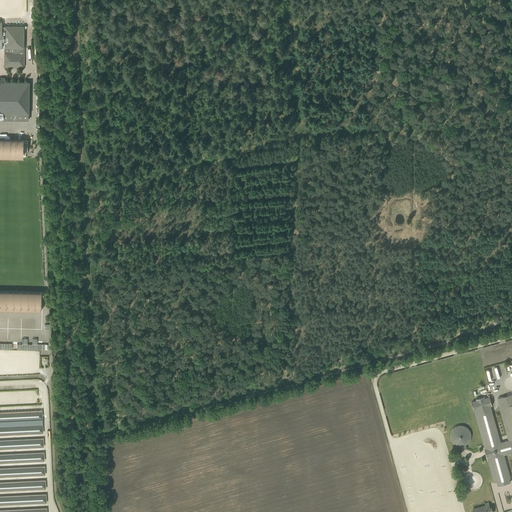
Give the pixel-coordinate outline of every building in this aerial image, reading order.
[(24,48),(24,27),(5,26),(4,48),(24,48)] [(23,67),(24,53),(4,52),(4,67),(23,67)] [(29,114),(29,82),(4,82),(4,78),(0,78),(0,79),(0,119),(28,120),(28,114),(29,114)] [(28,151),(28,140),(0,139),(0,156),(24,157),(24,151),(28,151)] [(22,306),(22,304),(25,304),(24,306),(25,307),(25,306),(27,306),(27,309),(26,309),(42,310),(42,292),(0,291),(0,308),(21,309),(21,308),(20,308),(20,305),(22,305),(22,306)] [(0,319),(0,333),(7,332),(7,330),(9,330),(9,327),(8,323),(7,318),(0,319)] [(0,352),(0,378),(25,379),(25,353),(0,352)] [(0,402),(39,401),(39,390),(0,392),(0,402)] [(476,400),(471,402),(474,410),(477,409),(487,448),(484,449),(487,457),(490,457),(498,486),(510,482),(503,455),(511,452),(511,393),(498,398),(510,440),(499,443),(490,409),(491,409),(490,406),(492,405),(489,397),(485,398),(484,396),(476,399),(476,400)] [(40,411),(0,413),(0,420),(42,418),(42,411),(40,411)] [(41,425),(0,427),(0,434),(43,432),(42,425),(41,425)] [(457,426),(456,426),(455,427),(453,428),(452,429),(451,431),(451,433),(450,434),(450,436),(451,438),(451,440),(452,441),(453,443),(455,444),(456,445),(458,445),(460,446),(461,446),(462,449),(462,450),(467,448),(466,448),(465,445),(466,444),(467,443),(468,442),(469,441),(470,440),(470,438),(471,437),(471,436),(471,434),(470,433),(470,432),(469,431),(469,429),(468,428),(466,427),(464,426),(463,426),(461,425),(460,425),(459,425),(457,426)] [(41,439),(0,441),(0,448),(43,446),(43,439),(41,439)] [(42,453),(0,455),(0,462),(44,460),(44,453),(42,453)] [(43,467),(0,469),(0,476),(45,474),(44,467),(43,467)] [(43,481),(0,483),(0,490),(45,488),(45,481),(43,481)] [(44,495),(0,497),(0,504),(46,502),(46,494),(44,495)] [(485,506),(473,509),(474,511),(492,511),(491,507),(490,508),(488,502),(485,503),(485,506)]
